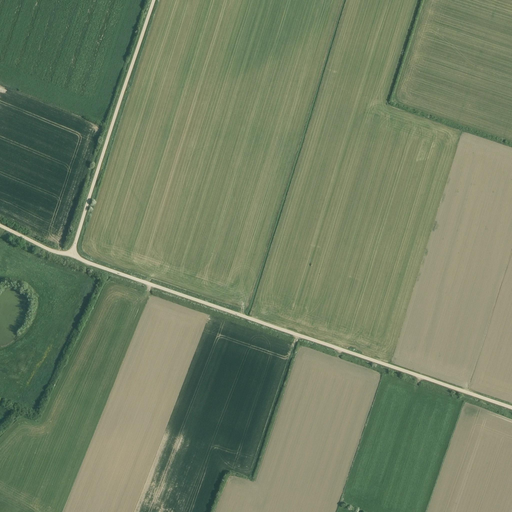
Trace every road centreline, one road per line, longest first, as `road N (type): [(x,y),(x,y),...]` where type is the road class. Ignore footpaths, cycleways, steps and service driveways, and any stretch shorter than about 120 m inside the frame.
road 1 (unclassified): [(511,406),(72,254)]
road 2 (unclassified): [(72,254),(153,0)]
road 3 (track): [(297,335),(248,478)]
